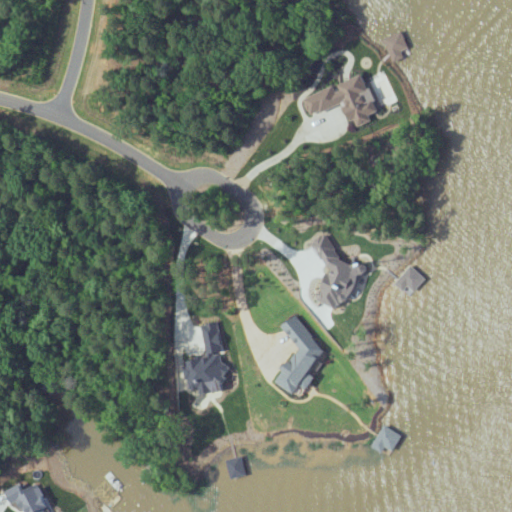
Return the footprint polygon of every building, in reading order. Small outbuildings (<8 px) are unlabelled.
[(402,50),(411,47),(404,30),(384,38),(393,61),(405,56),(402,50)] [(304,96),(311,115),(343,103),(350,121),(356,119),(359,125),(372,120),(370,114),(378,111),(364,74),(304,96)] [(320,302),(340,307),(342,299),(354,302),(364,264),(331,256),(335,239),(318,234),(312,258),(330,263),(320,302)] [(326,349),(302,320),(295,316),(282,326),(301,349),(296,352),(292,360),(283,368),(284,369),(277,382),(295,393),(304,385),(309,389),(316,376),(313,372),(326,349)] [(207,353),(223,351),(218,322),(203,324),(207,353)] [(207,383),(229,373),(224,363),(213,368),(207,355),(193,362),(200,377),(191,381),(195,389),(201,386),(204,394),(211,390),(207,383)] [(383,452),(387,446),(395,451),(404,434),(385,424),(373,446),(383,452)] [(227,460),(232,478),(248,474),(243,455),(227,460)]
